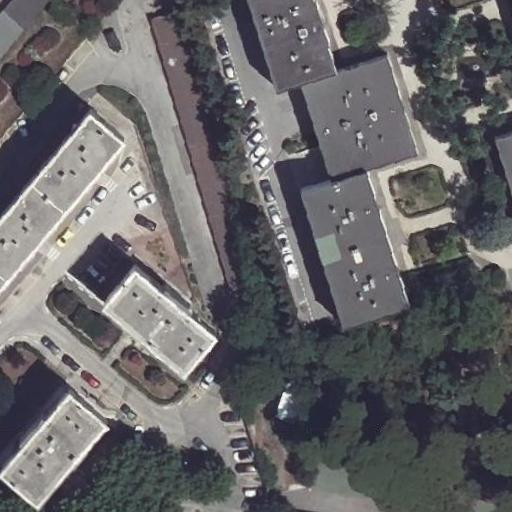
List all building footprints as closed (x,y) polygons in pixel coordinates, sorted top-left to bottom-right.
[(0,59),(49,0),(12,0),(0,14),(0,59)] [(249,0),(275,84),(300,77),(335,67),(315,0),(249,0)] [(176,14),(151,22),(234,296),(258,289),(176,14)] [(300,77),(331,176),(366,165),(419,148),(387,50),(335,67),(300,77)] [(91,111),(32,180),(66,210),(79,195),(76,194),(87,181),(89,182),(101,169),(98,167),(111,153),(113,154),(124,141),(91,111)] [(511,130),(493,137),(511,194),(511,130)] [(366,165),(331,176),(300,186),(342,324),(409,303),(366,165)] [(32,180),(0,218),(0,270),(8,277),(19,264),(17,263),(29,249),(31,250),(43,237),(41,235),(53,221),(55,222),(66,210),(32,180)] [(136,267),(103,304),(144,339),(145,337),(160,350),(158,352),(183,372),(216,334),(136,267)] [(295,374),(284,388),(303,396),(296,378),(295,374)] [(303,396),(284,388),(274,415),(315,434),(318,429),(308,398),(303,396)] [(0,470),(38,502),(73,462),(72,460),(85,445),(87,446),(108,421),(70,389),(0,470)] [(511,511),(511,490),(312,460),(308,488),(471,511),(511,511)]
